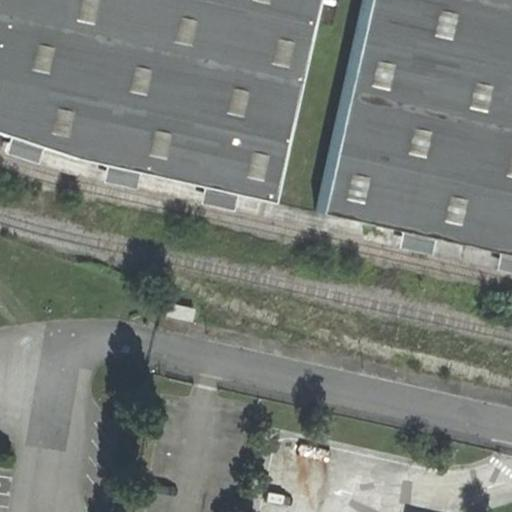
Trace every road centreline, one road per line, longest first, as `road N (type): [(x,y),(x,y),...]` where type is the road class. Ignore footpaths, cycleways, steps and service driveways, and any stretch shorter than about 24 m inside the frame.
road 1 (unclassified): [(511,429),(150,349)]
road 2 (unknown): [(211,363),(179,511)]
